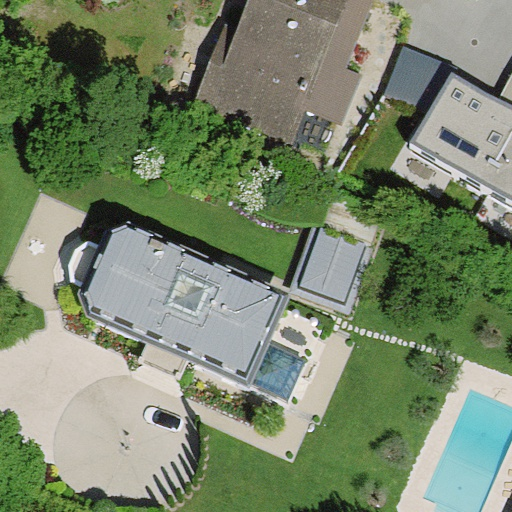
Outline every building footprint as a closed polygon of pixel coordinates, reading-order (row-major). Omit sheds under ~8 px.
[(372,8),(351,0),(261,0),(244,44),(230,39),(201,111),(289,146),(302,113),(340,129),(358,85),(343,79),(372,8)] [(511,0),(484,0),(511,17),(511,0)] [(412,45),(393,95),(438,112),(457,62),(412,45)] [(369,254),(325,239),(304,297),(348,312),(369,254)] [(287,316),(134,248),(116,253),(88,313),(91,328),(248,399),(251,393),(291,410),(308,372),(271,357),(287,316)]
